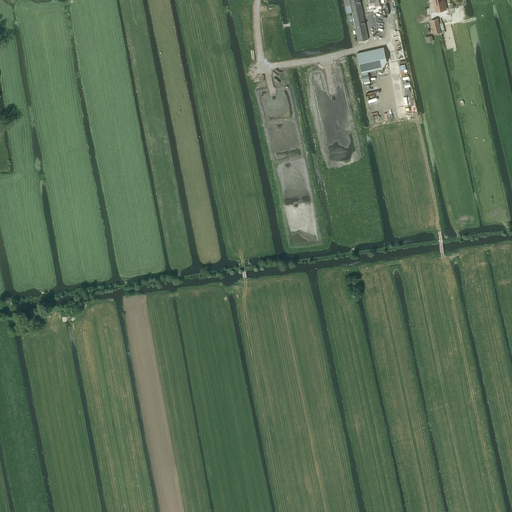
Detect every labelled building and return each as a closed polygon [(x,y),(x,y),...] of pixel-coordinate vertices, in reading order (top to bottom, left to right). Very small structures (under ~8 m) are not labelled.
[(368,39),(359,0),(349,0),(358,41),(368,39)] [(432,0),(436,12),(445,10),(442,0),(432,0)] [(384,28),(383,28),(385,39),(395,38),(393,26),(396,25),(394,17),(382,19),(384,28)] [(469,30),(467,17),(461,17),(463,31),(469,30)] [(431,20),(434,34),(441,32),(438,19),(431,20)] [(379,27),(379,26),(379,25),(378,23),(376,22),(374,22),(372,22),(371,23),(370,24),(370,25),(370,26),(370,27),(370,28),(371,30),(372,31),(374,32),(376,31),(377,31),(378,30),(379,29),(379,27)]
